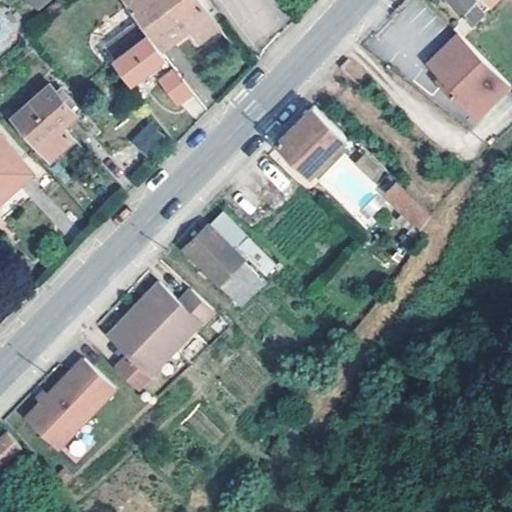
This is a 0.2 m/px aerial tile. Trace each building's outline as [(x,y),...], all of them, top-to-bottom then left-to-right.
[(125,0),(134,11),(161,46),(187,27),(196,39),(217,23),(199,0),(125,0)] [(455,0),(465,9),(473,0),(455,0)] [(473,0),(465,9),(474,20),(483,10),(473,0)] [(473,0),(483,10),(493,1),(492,0),(473,0)] [(161,46),(134,11),(101,36),(133,77),(166,52),(161,46)] [(510,83),(458,31),(428,61),(442,75),(437,80),(453,95),(455,92),(478,115),(510,83)] [(193,87),(176,65),(160,76),(178,99),(193,87)] [(77,110),(50,80),(12,114),(49,157),(76,135),(65,123),(77,110)] [(345,136),(313,103),(295,121),(277,138),(308,171),(345,136)] [(166,131),(152,118),(134,136),(148,149),(166,131)] [(0,195),(31,168),(0,131),(0,195)] [(320,177),(364,222),(385,203),(370,187),(386,171),(366,150),(349,167),(340,157),(320,177)] [(432,209),(398,176),(386,189),(404,206),(396,215),(408,227),(400,239),(409,245),(432,209)] [(265,280),(210,221),(184,246),(239,304),(265,280)] [(401,253),(396,249),(393,254),(398,257),(401,253)] [(114,363),(137,386),(215,311),(189,288),(178,299),(159,281),(109,333),(126,351),(114,363)] [(87,353),(25,411),(56,442),(115,383),(87,353)] [(0,465),(24,443),(10,428),(0,437),(0,465)]
